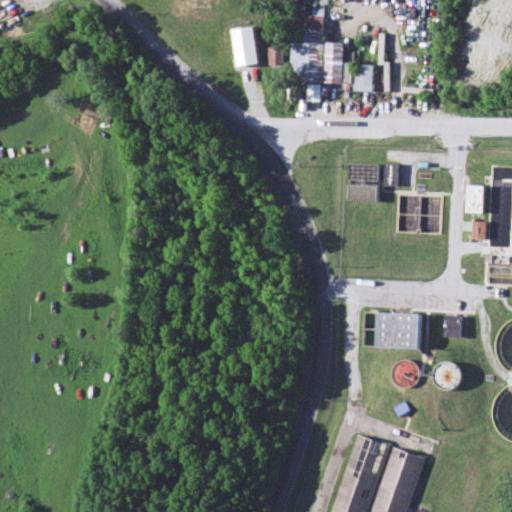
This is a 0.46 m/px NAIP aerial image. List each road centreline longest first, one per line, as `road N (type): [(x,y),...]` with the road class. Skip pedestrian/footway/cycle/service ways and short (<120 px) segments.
road 1 (tertiary): [(275,511),(320,363),(313,251),(262,150),(107,0)]
road 2 (residential): [(262,150),(291,134),(345,129),(511,128)]
